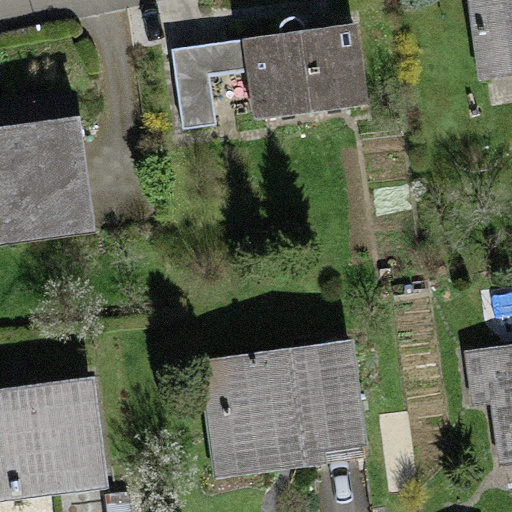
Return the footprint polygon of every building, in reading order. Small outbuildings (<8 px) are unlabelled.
[(511,0),(464,0),(473,76),(511,72),(511,0)] [(352,32),(237,43),(245,121),(360,110),(352,32)] [(70,91),(0,100),(0,238),(89,225),(70,91)] [(353,349),(196,366),(207,466),(364,449),(353,349)] [(511,351),(454,358),(461,417),(481,415),(487,463),(511,460),(511,351)] [(87,388),(0,398),(0,499),(99,488),(87,388)]
